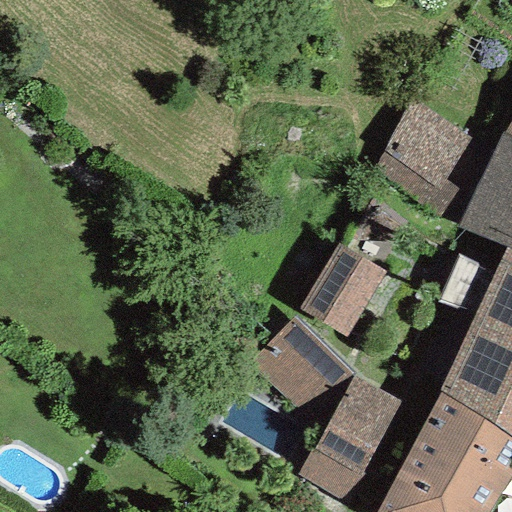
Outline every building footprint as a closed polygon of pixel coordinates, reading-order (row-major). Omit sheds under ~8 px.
[(457,228),(493,152),(411,98),(373,168),(457,228)] [(493,152),(457,228),(505,248),(510,237),(511,237),(511,116),(502,132),(493,152)] [(505,248),(472,320),(511,337),(511,237),(510,237),(505,248)] [(298,309),(345,338),(384,272),(337,244),(298,309)] [(249,363),(322,431),(354,375),(293,318),(249,363)] [(511,337),(472,320),(459,347),(443,383),(439,392),(511,438),(511,337)] [(296,474),(343,504),(399,403),(354,375),(322,431),(296,474)] [(511,438),(439,392),(376,511),(488,511),(511,473),(511,471),(506,468),(511,456),(511,438)]
